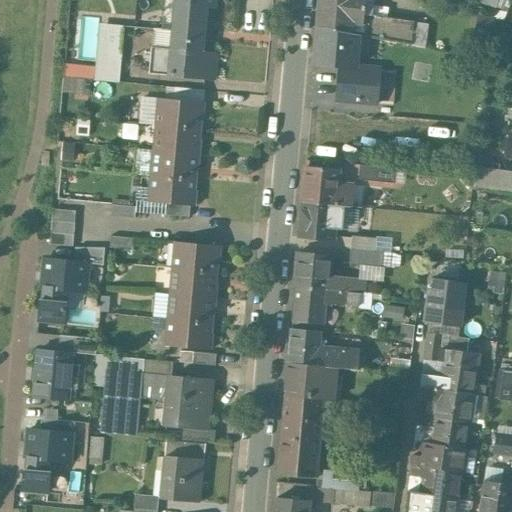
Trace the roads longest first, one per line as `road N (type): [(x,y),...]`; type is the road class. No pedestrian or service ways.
road 1 (residential): [(297,0),(249,511)]
road 2 (residential): [(3,511),(29,236)]
road 3 (residential): [(469,511),(493,345)]
